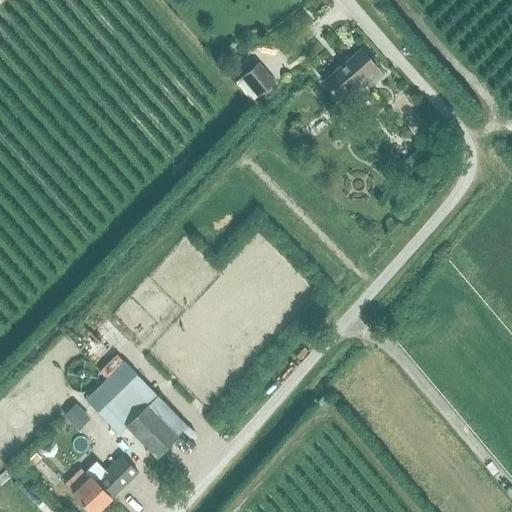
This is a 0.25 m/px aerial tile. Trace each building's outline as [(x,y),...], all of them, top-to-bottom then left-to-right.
[(361,48),(323,81),(345,107),(384,73),(361,48)] [(258,62),(241,76),(258,96),(275,81),(258,62)] [(125,370),(134,362),(119,345),(110,353),(125,370)] [(131,379),(98,411),(119,433),(127,426),(155,455),(176,434),(147,405),(157,395),(137,374),(131,379)] [(75,404),(65,414),(75,424),(85,414),(75,404)] [(35,452),(27,461),(32,466),(41,458),(35,452)] [(89,476),(73,492),(91,511),(95,511),(138,472),(122,455),(106,470),(96,460),(85,471),(89,476)]
